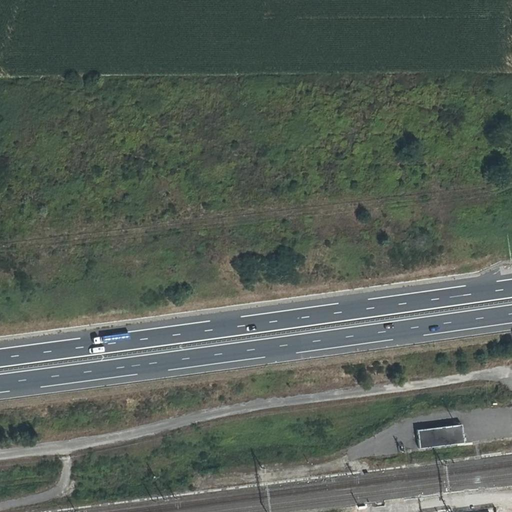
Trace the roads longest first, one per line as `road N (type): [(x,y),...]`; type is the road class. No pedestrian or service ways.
road 1 (motorway): [(511,287),(0,356)]
road 2 (motorway): [(0,383),(511,314)]
